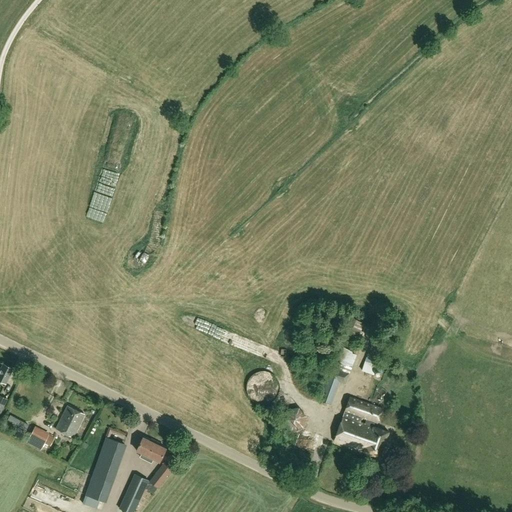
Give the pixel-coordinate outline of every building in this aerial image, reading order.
[(132,253),(138,259),(144,252),(139,247),(132,253)] [(346,325),(338,338),(342,340),(342,342),(350,346),(351,346),(358,331),(360,332),(364,323),(348,315),(344,324),(346,325)] [(232,326),(230,331),(251,340),(253,336),(232,326)] [(254,336),(252,341),(263,345),(265,340),(254,336)] [(361,370),(374,374),(377,366),(383,368),(385,360),(384,359),(382,358),(381,359),(379,358),(381,352),(382,352),(385,344),(373,340),(370,349),(369,348),(361,370)] [(340,362),(348,365),(353,351),(338,345),(334,357),(341,359),(340,362)] [(0,369),(0,381),(5,384),(13,369),(3,364),(0,369)] [(331,367),(319,400),(330,404),(339,381),(345,383),(349,373),(331,367)] [(334,440),(364,451),(364,452),(380,457),(389,432),(373,426),(375,422),(377,423),(382,409),(350,397),(334,440)] [(300,422),(306,408),(292,403),(287,417),(300,422)] [(67,406),(56,429),(73,438),(84,414),(67,406)] [(43,416),(40,420),(50,425),(52,421),(43,416)] [(8,424),(26,436),(30,429),(12,418),(8,424)] [(50,433),(35,426),(26,442),(41,449),(44,443),(50,446),(55,438),(49,435),(50,433)] [(140,457),(146,460),(154,443),(143,437),(136,450),(142,453),(140,457)] [(86,495),(83,504),(96,508),(99,500),(105,502),(125,444),(106,438),(86,495)] [(154,443),(146,460),(151,463),(153,459),(159,462),(165,449),(154,443)] [(148,481),(145,488),(153,494),(172,469),(164,463),(149,481),(148,481)] [(133,511),(145,488),(148,481),(135,475),(119,509),(126,511),(133,511)] [(38,479),(34,492),(45,496),(49,482),(38,479)]
